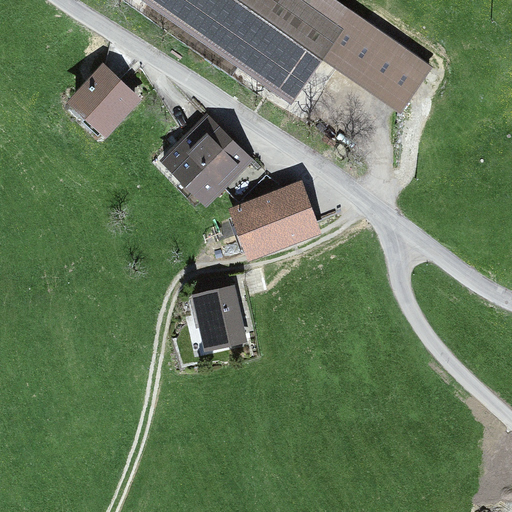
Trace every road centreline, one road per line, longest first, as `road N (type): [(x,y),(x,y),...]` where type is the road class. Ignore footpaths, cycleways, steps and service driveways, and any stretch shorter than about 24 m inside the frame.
road 1 (residential): [(511,292),(455,264),(64,0)]
road 2 (track): [(366,200),(286,244),(202,267),(165,316),(157,386),(113,511)]
